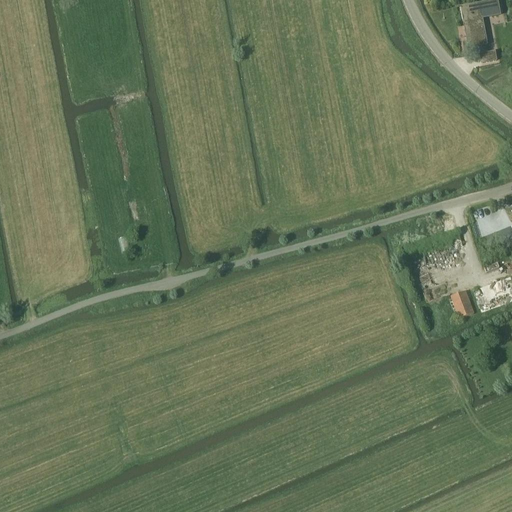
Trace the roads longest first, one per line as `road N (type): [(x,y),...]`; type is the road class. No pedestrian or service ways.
road 1 (unclassified): [(511,185),(92,300),(0,336)]
road 2 (unclassified): [(511,116),(465,82),(408,0)]
